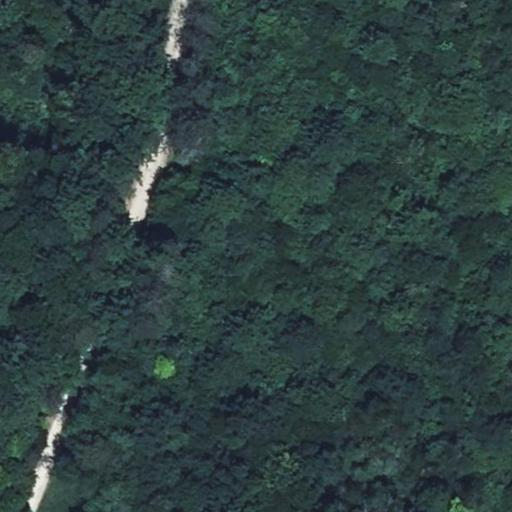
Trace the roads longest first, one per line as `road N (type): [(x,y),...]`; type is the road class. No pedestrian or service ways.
road 1 (track): [(10,511),(29,463),(93,372),(138,244),(182,0)]
road 2 (track): [(152,144),(161,0)]
